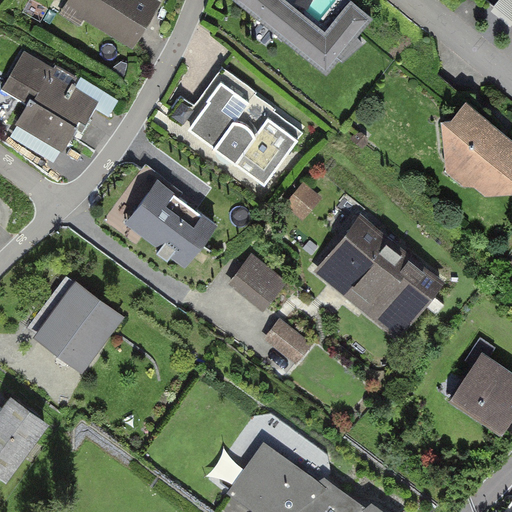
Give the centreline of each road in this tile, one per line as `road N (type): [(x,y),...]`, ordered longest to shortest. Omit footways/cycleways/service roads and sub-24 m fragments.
road 1 (residential): [(198,0),(155,94),(66,204)]
road 2 (residential): [(511,75),(416,0)]
